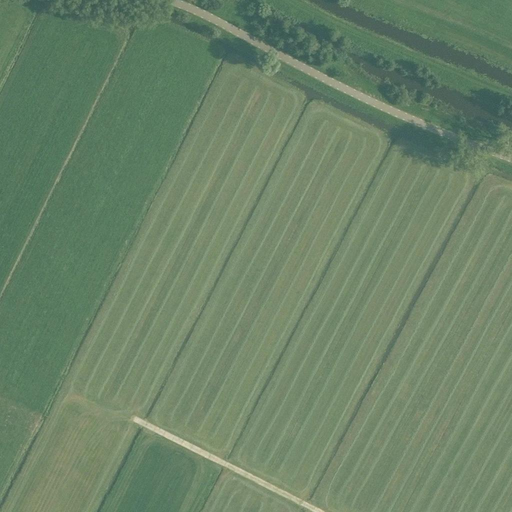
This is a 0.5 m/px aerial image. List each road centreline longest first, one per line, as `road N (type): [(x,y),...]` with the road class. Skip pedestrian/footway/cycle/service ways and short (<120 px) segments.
road 1 (unclassified): [(511,160),(341,91),(165,0)]
road 2 (track): [(511,99),(290,0)]
road 3 (track): [(134,418),(317,511)]
